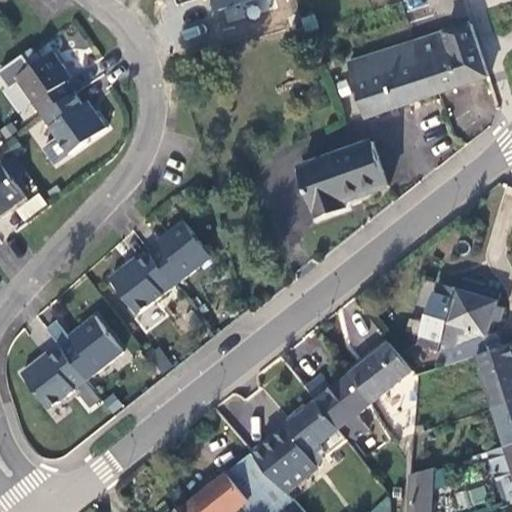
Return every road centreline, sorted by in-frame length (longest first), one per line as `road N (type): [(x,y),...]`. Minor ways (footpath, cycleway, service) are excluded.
road 1 (tertiary): [(57,498),(508,153)]
road 2 (residential): [(0,333),(34,278),(145,149),(150,101),(141,56),(94,0)]
